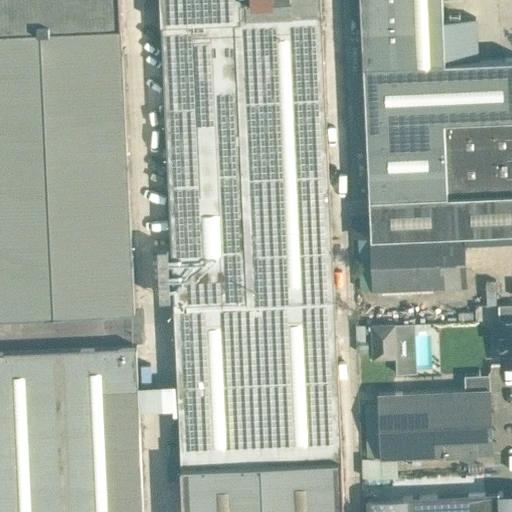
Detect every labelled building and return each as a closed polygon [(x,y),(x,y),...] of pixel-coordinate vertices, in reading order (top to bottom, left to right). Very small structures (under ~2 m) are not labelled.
[(0,0),(0,313),(135,308),(121,0),(0,0)] [(160,0),(181,464),(342,457),(321,0),(160,0)] [(361,0),(372,235),(464,231),(511,228),(511,55),(446,59),(443,0),(361,0)] [(464,231),(372,235),(374,288),(466,284),(464,231)] [(135,308),(0,313),(0,511),(144,511),(137,345),(135,308)] [(511,317),(500,318),(502,363),(511,362),(511,317)] [(365,332),(373,332),(374,356),(397,355),(395,322),(365,324),(365,332)] [(491,387),(379,392),(379,401),(382,456),(493,451),(491,387)] [(344,511),(342,457),(181,464),(183,511),(344,511)] [(511,511),(511,490),(503,491),(403,495),(403,496),(371,498),(371,511),(511,511)]
